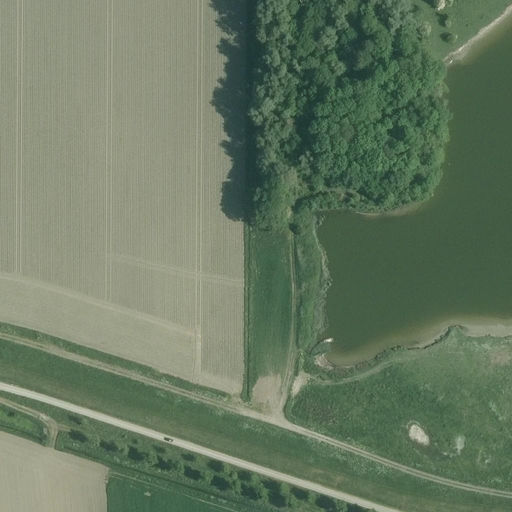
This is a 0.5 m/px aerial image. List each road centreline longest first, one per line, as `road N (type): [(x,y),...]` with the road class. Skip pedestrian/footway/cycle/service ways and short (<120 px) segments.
road 1 (track): [(0,332),(276,417),(410,470),(511,493)]
road 2 (unclassified): [(0,386),(389,511)]
